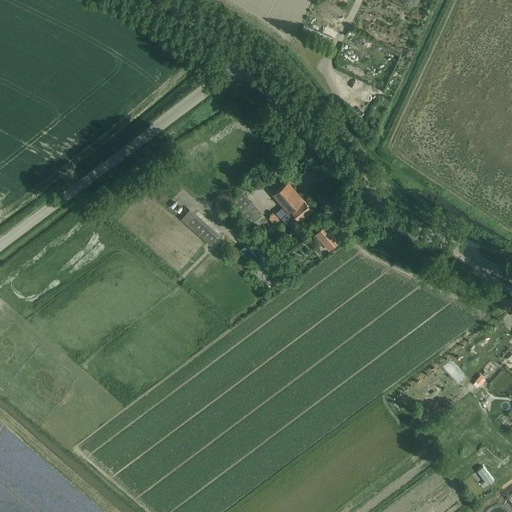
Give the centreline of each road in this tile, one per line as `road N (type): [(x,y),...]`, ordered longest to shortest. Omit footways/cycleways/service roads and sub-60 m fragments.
road 1 (unclassified): [(0,245),(240,68)]
road 2 (track): [(511,308),(388,396),(475,511)]
road 3 (unclassified): [(446,243),(356,186),(240,68)]
